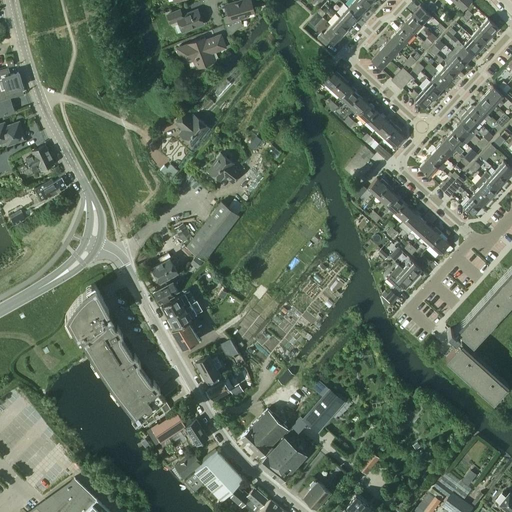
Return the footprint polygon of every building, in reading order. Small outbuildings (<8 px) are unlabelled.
[(223,18),(228,35),(230,34),(241,24),(240,19),(247,17),(246,13),(254,11),(250,0),(240,0),(225,5),(228,16),(223,18)] [(357,0),(353,0),(347,7),(357,16),(365,7),(357,0)] [(426,5),(429,8),(434,3),(430,0),(426,5)] [(453,0),(462,9),(470,0),(453,0)] [(429,8),(433,12),(437,7),(434,3),(429,8)] [(411,14),(422,23),(430,14),(420,5),(411,14)] [(347,7),(339,16),(349,25),(357,16),(347,7)] [(317,12),(322,16),(325,13),(320,8),(317,12)] [(177,20),(182,32),(195,26),(195,25),(202,22),(197,9),(182,15),(179,10),(167,15),(170,22),(177,20)] [(464,13),(469,17),(472,14),(467,9),(464,13)] [(314,15),(319,20),(322,16),(317,12),(314,15)] [(461,16),(465,21),(469,17),(464,13),(461,16)] [(403,23),(413,32),(422,23),(411,14),(403,23)] [(339,16),(331,24),(343,35),(348,30),(346,28),(349,25),(339,16)] [(444,22),(448,25),(452,20),(448,17),(444,22)] [(479,27),(489,36),(497,27),(487,18),(479,27)] [(395,32),(405,41),(413,32),(403,23),(395,32)] [(437,27),(441,31),(445,28),(440,23),(437,27)] [(317,37),(326,45),(330,41),(333,43),(336,40),(338,41),(343,35),(331,24),(323,33),(321,32),(317,37)] [(448,31),(452,35),(456,32),(451,27),(448,31)] [(471,36),(481,45),(489,36),(479,27),(471,36)] [(444,34),(449,39),(452,35),(448,31),(444,34)] [(387,41),(397,50),(405,41),(395,32),(387,41)] [(193,59),(196,67),(213,60),(210,52),(225,47),(220,34),(201,42),(200,39),(177,48),(182,63),(193,59)] [(463,44),(473,54),(481,45),(471,36),(463,44)] [(423,41),(428,46),(432,42),(427,38),(423,41)] [(379,50),(389,59),(397,50),(387,41),(379,50)] [(420,45),(425,49),(428,46),(423,41),(420,45)] [(451,51),(465,63),(473,54),(463,44),(460,42),(451,51)] [(431,48),(436,53),(439,49),(435,45),(431,48)] [(428,52),(433,57),(436,53),(431,48),(428,52)] [(371,59),(381,68),(389,59),(379,50),(371,59)] [(446,62),(456,71),(465,63),(451,51),(443,60),(446,62)] [(407,59),(412,64),(415,60),(410,55),(407,59)] [(404,63),(409,67),(412,64),(407,59),(404,63)] [(438,71),(448,80),(456,71),(446,62),(438,71)] [(415,66),(420,71),(423,67),(418,63),(415,66)] [(412,70),(417,74),(420,71),(415,66),(412,70)] [(391,80),(396,84),(407,72),(402,67),(391,80)] [(323,81),(331,88),(342,76),(336,71),(334,73),(331,70),(322,79),(320,77),(315,82),(319,85),(323,81)] [(430,80),(440,89),(448,80),(438,71),(430,80)] [(3,77),(7,90),(22,86),(18,72),(3,77)] [(396,84),(401,89),(412,76),(407,72),(396,84)] [(331,88),(340,96),(349,86),(346,83),(348,81),(342,76),(331,88)] [(214,92),(219,97),(231,84),(226,80),(214,92)] [(422,89),(432,98),(434,100),(440,94),(437,92),(440,89),(430,80),(422,89)] [(499,86),(502,89),(507,84),(503,81),(499,86)] [(502,89),(506,92),(510,87),(507,84),(502,89)] [(340,96),(349,104),(358,94),(349,86),(340,96)] [(492,86),(484,95),(494,104),(503,95),(492,86)] [(409,94),(424,107),(432,98),(422,89),(418,93),(414,90),(409,94)] [(349,104),(358,113),(367,102),(358,94),(349,104)] [(484,95),(476,104),(486,113),(494,104),(484,95)] [(0,101),(0,116),(14,111),(10,98),(0,101)] [(201,105),(206,109),(213,102),(208,98),(201,105)] [(326,104),(329,108),(334,103),(330,100),(326,104)] [(358,113),(367,121),(376,110),(367,102),(358,113)] [(329,108),(333,111),(337,106),(334,103),(329,108)] [(471,105),(466,110),(478,122),(482,117),(487,121),(490,117),(486,113),(476,104),(473,107),(471,105)] [(367,121),(376,129),(385,119),(376,110),(367,121)] [(460,121),(470,131),(474,135),(478,130),(474,127),(478,122),(466,110),(460,116),(463,118),(460,121)] [(179,133),(192,144),(200,134),(201,135),(208,127),(194,115),(191,119),(183,112),(174,122),(180,126),(181,125),(184,128),(179,133)] [(344,121),(347,124),(352,119),(348,116),(344,121)] [(496,122),(501,126),(504,123),(499,118),(496,122)] [(347,124),(351,127),(355,122),(352,119),(347,124)] [(376,129),(384,137),(395,125),(390,120),(388,121),(385,119),(376,129)] [(460,121),(452,130),(462,140),(470,131),(460,121)] [(493,126),(498,130),(501,126),(496,122),(493,126)] [(0,142),(1,146),(24,138),(18,123),(4,127),(3,123),(0,124),(0,142)] [(268,133),(273,137),(280,127),(275,123),(268,133)] [(384,137),(394,145),(403,135),(399,132),(401,130),(395,125),(384,137)] [(452,130),(443,139),(454,148),(462,140),(452,130)] [(480,140),(485,144),(493,136),(488,131),(480,140)] [(361,137),(365,140),(369,135),(366,132),(361,137)] [(496,138),(501,142),(504,139),(499,134),(496,138)] [(365,140),(369,144),(373,139),(369,135),(365,140)] [(369,144),(374,148),(378,143),(373,139),(369,144)] [(443,139),(435,148),(446,157),(454,148),(443,139)] [(477,143),(482,148),(485,144),(480,140),(477,143)] [(374,148),(383,157),(387,152),(378,143),(374,148)] [(26,158),(29,163),(50,153),(45,144),(32,151),(33,154),(26,158)] [(480,156),(485,160),(496,148),(491,144),(480,156)] [(267,151),(276,159),(281,152),(272,145),(267,151)] [(360,150),(369,158),(373,153),(364,145),(360,150)] [(427,157),(437,166),(441,170),(445,166),(441,162),(446,157),(435,148),(427,157)] [(356,154),(365,162),(369,158),(360,150),(356,154)] [(31,169),(33,172),(54,162),(50,153),(29,163),(31,169)] [(223,175),(232,182),(241,171),(232,164),(233,163),(220,153),(207,170),(220,180),(223,175)] [(256,158),(264,164),(267,160),(259,154),(256,158)] [(352,159),(361,167),(365,162),(356,154),(352,159)] [(464,158),(469,162),(472,159),(467,154),(464,158)] [(419,166),(429,175),(437,166),(427,157),(419,166)] [(460,161),(465,166),(469,162),(464,158),(460,161)] [(348,163),(357,171),(361,167),(352,159),(348,163)] [(495,170),(505,179),(511,170),(511,168),(503,160),(495,170)] [(472,165),(477,169),(480,166),(475,161),(472,165)] [(344,168),(353,176),(357,171),(348,163),(344,168)] [(160,170),(169,178),(177,170),(170,164),(167,168),(164,165),(160,170)] [(468,168),(473,173),(477,169),(472,165),(468,168)] [(486,170),(482,174),(497,188),(505,179),(495,170),(490,174),(486,170)] [(474,183),(478,187),(491,199),(496,193),(494,191),(497,188),(482,174),(474,183)] [(439,187),(444,192),(456,179),(451,175),(439,187)] [(34,188),(41,200),(66,185),(61,176),(53,181),(52,178),(34,188)] [(367,187),(376,196),(387,183),(382,178),(380,180),(376,177),(367,187)] [(444,192),(449,196),(461,184),(456,179),(444,192)] [(352,192),(358,197),(366,188),(361,183),(352,192)] [(376,196),(385,204),(395,193),(391,191),(393,189),(387,183),(376,196)] [(470,196),(480,206),(483,202),(486,205),(491,199),(478,187),(470,196)] [(385,204),(394,212),(403,202),(395,193),(385,204)] [(462,205),(472,215),(480,206),(470,196),(462,205)] [(230,202),(240,210),(243,205),(234,198),(230,202)] [(186,246),(204,259),(238,214),(220,201),(186,246)] [(394,212),(403,220),(412,210),(403,202),(394,212)] [(368,215),(372,218),(377,213),(373,210),(368,215)] [(403,220),(412,228),(421,218),(412,210),(403,220)] [(12,218),(15,224),(26,217),(23,211),(12,218)] [(372,218),(376,221),(380,217),(377,213),(372,218)] [(412,228),(421,236),(430,226),(421,218),(412,228)] [(172,229),(181,242),(194,233),(185,220),(172,229)] [(386,231),(390,234),(394,230),(391,226),(386,231)] [(421,236),(430,244),(441,232),(435,227),(433,229),(430,226),(421,236)] [(390,234),(393,238),(398,233),(394,230),(390,234)] [(430,244),(439,253),(448,242),(445,239),(447,237),(441,232),(430,244)] [(404,247),(408,251),(412,246),(409,243),(404,247)] [(393,250),(398,255),(402,251),(397,246),(393,250)] [(408,251),(411,254),(416,249),(412,246),(408,251)] [(417,259),(426,267),(430,262),(421,254),(417,259)] [(190,263),(197,267),(202,260),(196,255),(190,263)] [(151,268),(159,282),(176,271),(168,258),(151,268)] [(411,259),(403,268),(415,279),(420,273),(418,272),(421,268),(411,259)] [(398,264),(386,278),(399,289),(403,285),(405,287),(408,283),(410,285),(415,279),(403,268),(398,264)] [(457,329),(465,336),(472,343),(511,298),(511,264),(452,330),(454,332),(457,329)] [(152,292),(159,303),(173,294),(172,293),(177,290),(172,280),(166,284),(166,283),(152,292)] [(140,420),(144,425),(171,408),(165,399),(166,398),(158,389),(159,388),(160,388),(159,387),(159,386),(158,385),(158,384),(157,383),(156,382),(155,381),(154,380),(153,379),(152,380),(151,381),(138,363),(140,362),(140,361),(140,360),(139,359),(138,358),(138,356),(137,355),(136,355),(135,354),(134,353),(132,354),(120,336),(122,335),(123,335),(122,334),(122,332),(122,331),(121,330),(120,329),(120,328),(119,327),(118,326),(117,325),(116,326),(115,327),(110,317),(113,316),(95,283),(87,289),(83,292),(80,295),(76,299),(72,304),(68,309),(65,315),(66,316),(77,336),(78,335),(81,340),(92,359),(99,370),(112,388),(120,399),(133,416),(138,422),(140,420)] [(160,305),(167,316),(190,303),(183,292),(177,296),(160,305)] [(171,328),(171,329),(187,320),(186,319),(196,313),(190,303),(167,316),(173,327),(171,328)] [(171,329),(182,348),(198,339),(187,320),(171,329)] [(459,343),(461,341),(465,336),(457,329),(454,332),(452,330),(450,328),(446,332),(449,334),(447,335),(455,342),(456,340),(459,343)] [(225,354),(231,355),(237,352),(229,338),(219,344),(225,354)] [(445,358),(493,401),(508,383),(461,341),(459,343),(445,358)] [(194,363),(205,381),(219,373),(208,355),(194,363)] [(279,379),(284,384),(293,374),(288,369),(279,379)] [(206,390),(212,400),(229,389),(222,379),(206,390)] [(230,390),(233,395),(242,390),(239,384),(230,390)] [(329,387),(302,418),(317,432),(324,424),(344,401),(337,396),(337,395),(329,387)] [(240,437),(260,456),(268,447),(287,428),(267,409),(240,437)] [(185,425),(185,426),(191,422),(186,413),(180,417),(177,411),(158,422),(158,421),(149,427),(158,441),(161,440),(185,425)] [(185,426),(197,443),(207,436),(196,419),(191,422),(185,426)] [(259,464),(281,483),(306,454),(283,436),(266,456),(259,464)] [(203,479),(221,498),(242,477),(217,450),(184,476),(194,487),(203,479)] [(370,451),(358,467),(365,473),(374,463),(372,461),(376,456),(370,451)] [(191,453),(175,466),(183,476),(199,463),(191,453)] [(83,511),(92,503),(102,511),(111,511),(74,477),(40,511),(83,511)] [(434,486),(448,497),(452,491),(438,480),(434,486)] [(303,498),(316,509),(330,492),(317,481),(303,498)] [(236,485),(229,494),(241,505),(243,502),(255,511),(267,497),(254,486),(247,494),(236,485)] [(413,511),(422,511),(434,496),(428,492),(413,511)] [(451,511),(469,511),(473,507),(452,492),(442,505),(451,511)] [(505,511),(507,510),(510,511),(511,511),(511,493),(510,492),(507,496),(503,492),(491,506),(498,511),(505,511)] [(344,509),(341,511),(371,511),(370,510),(371,508),(355,496),(344,509)] [(424,511),(425,511),(431,511),(440,500),(435,497),(424,511)] [(270,499),(258,511),(286,511),(270,499)] [(102,511),(92,503),(83,511),(102,511)]
